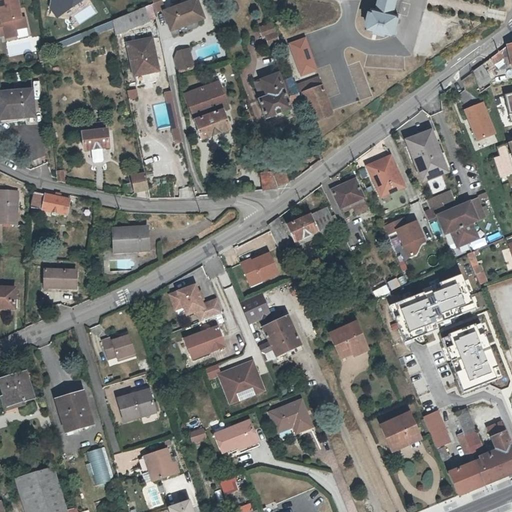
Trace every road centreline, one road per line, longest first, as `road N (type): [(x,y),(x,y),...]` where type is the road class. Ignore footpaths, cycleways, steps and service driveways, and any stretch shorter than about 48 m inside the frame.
road 1 (residential): [(511,30),(265,215)]
road 2 (residential): [(265,215),(122,298),(0,349)]
road 3 (residential): [(0,163),(115,200),(237,201),(265,215)]
